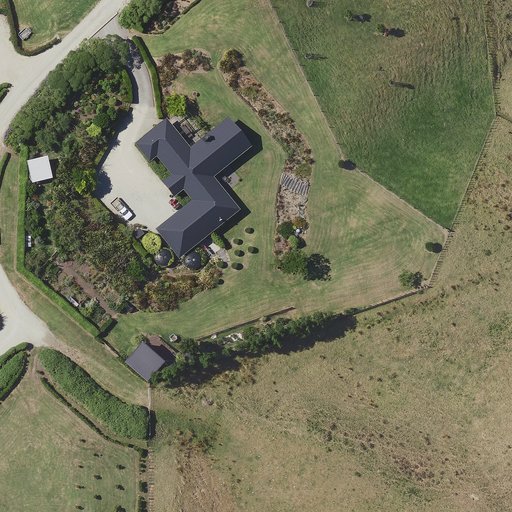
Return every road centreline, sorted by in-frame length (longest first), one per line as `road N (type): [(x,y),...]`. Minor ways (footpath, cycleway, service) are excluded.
road 1 (residential): [(0,286),(16,315),(47,341),(147,400)]
road 2 (residential): [(104,0),(0,116)]
